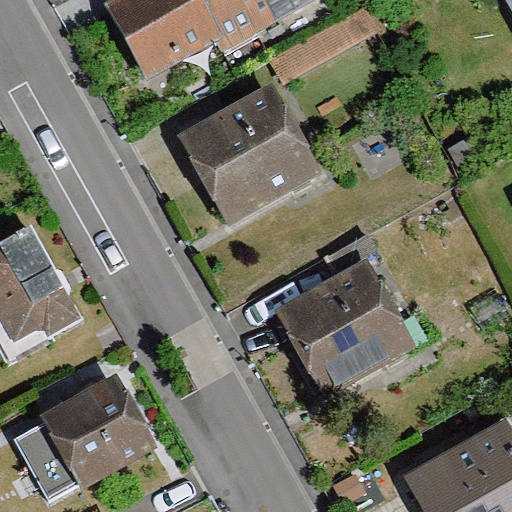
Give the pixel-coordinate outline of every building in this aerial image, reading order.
[(121,0),(106,9),(147,81),(217,41),(224,52),(314,1),(313,0),(121,0)] [(366,6),(269,61),(283,85),(380,31),(366,6)] [(228,227),(319,175),(269,88),(178,139),(228,227)] [(30,231),(0,247),(0,317),(13,341),(43,325),(49,335),(78,319),(30,231)] [(323,399),(413,348),(366,266),(276,316),(323,399)] [(50,417),(47,412),(1,436),(42,511),(48,511),(87,491),(84,485),(153,449),(117,381),(50,417)] [(511,511),(511,435),(507,426),(406,482),(423,511),(511,511)]
